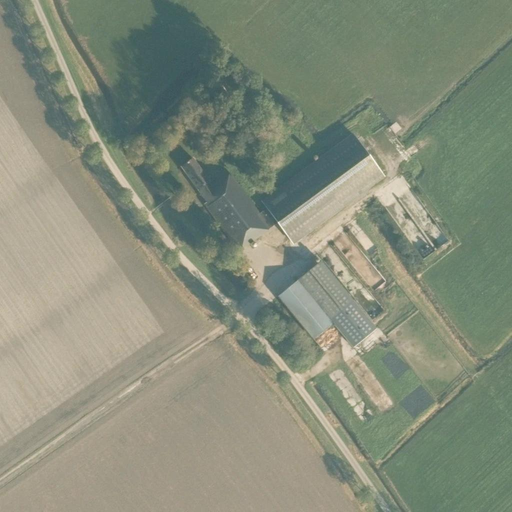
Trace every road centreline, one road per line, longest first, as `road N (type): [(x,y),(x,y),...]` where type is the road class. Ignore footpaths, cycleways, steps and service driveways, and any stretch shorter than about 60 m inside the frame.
road 1 (unclassified): [(388,511),(301,389),(166,238),(101,149),(34,0)]
road 2 (track): [(241,315),(0,482)]
